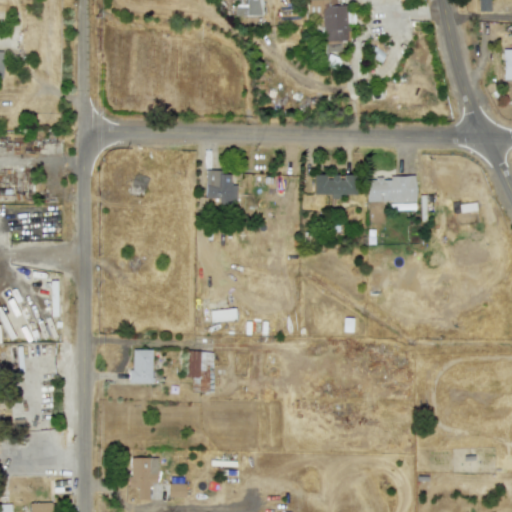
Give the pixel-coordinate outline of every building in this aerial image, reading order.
[(260,0),(233,0),(234,16),(261,15),(260,0)] [(345,41),(345,5),(335,5),(335,0),(305,0),(306,13),(319,13),(320,41),(345,41)] [(511,49),(501,49),(501,79),(511,79),(511,49)] [(235,185),(229,185),(229,172),(205,171),(204,198),(218,198),(218,205),(235,205),(235,185)] [(339,174),(312,174),(312,195),(353,196),(353,175),(339,175),(339,174)] [(414,202),(413,176),(389,176),(389,178),(365,179),(365,202),(414,202)] [(209,321),(234,320),(234,309),(208,310),(209,321)] [(151,350),(131,349),(131,369),(127,369),(127,383),(150,384),(151,350)] [(211,392),(212,351),(185,351),(184,377),(190,377),(189,392),(211,392)] [(136,499),(148,499),(148,483),(156,482),(156,457),(128,458),(128,488),(136,487),(136,499)] [(183,497),(184,483),(167,483),(166,497),(183,497)] [(49,511),(49,502),(28,503),(28,511),(49,511)]
